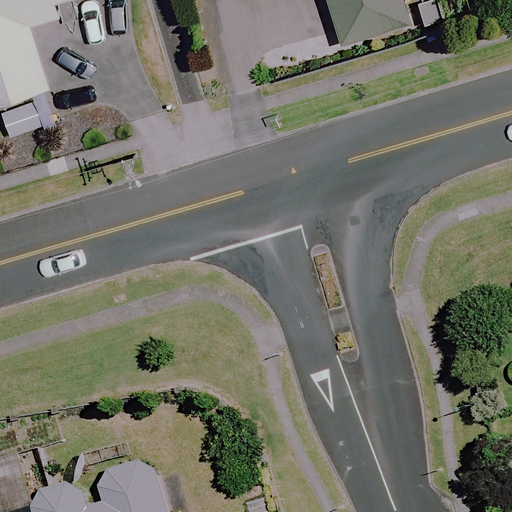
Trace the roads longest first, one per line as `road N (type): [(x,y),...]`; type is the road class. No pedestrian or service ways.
road 1 (residential): [(326,166),(388,368),(376,447)]
road 2 (residential): [(376,447),(323,388),(261,186)]
road 3 (residential): [(0,264),(261,186)]
road 4 (residential): [(326,166),(511,112)]
